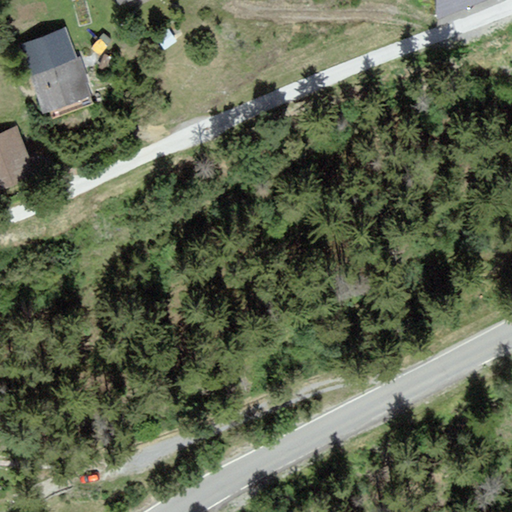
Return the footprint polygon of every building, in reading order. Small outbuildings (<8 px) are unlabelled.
[(436,0),(436,20),(484,0),(436,0)] [(65,27),(23,43),(34,74),(77,58),(65,27)] [(165,49),(177,42),(169,28),(156,36),(165,49)] [(34,74),(29,75),(43,113),(93,95),(80,58),(77,58),(34,74)] [(22,125),(0,134),(0,190),(3,198),(42,185),(22,125)]
